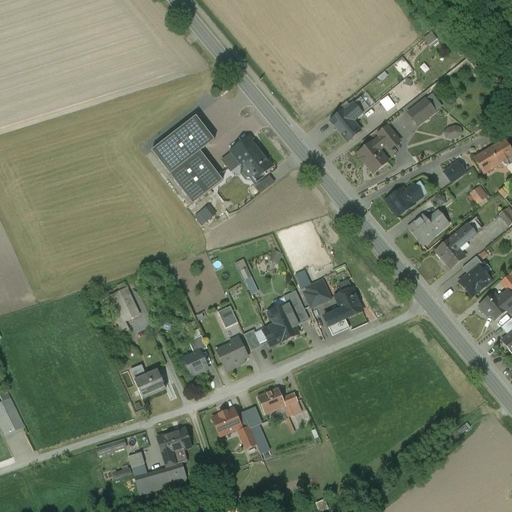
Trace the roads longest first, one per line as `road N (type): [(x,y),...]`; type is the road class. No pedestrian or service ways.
road 1 (unclassified): [(428,304),(190,408),(0,470)]
road 2 (tertiary): [(174,0),(428,304)]
road 3 (tertiary): [(428,304),(511,406)]
